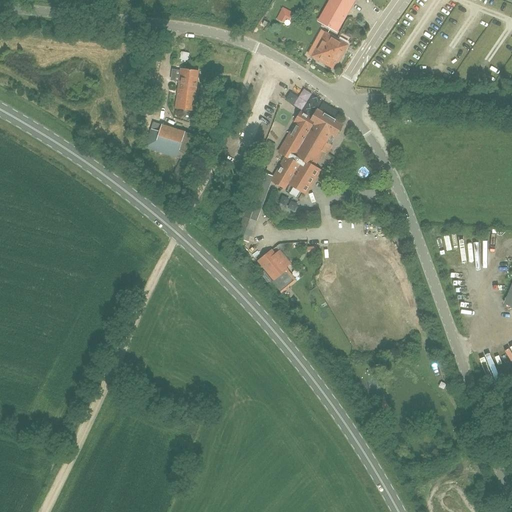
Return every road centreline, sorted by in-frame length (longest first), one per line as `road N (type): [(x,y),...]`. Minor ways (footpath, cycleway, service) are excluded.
road 1 (primary): [(398,511),(327,398),(233,287),(141,203),(0,109)]
road 2 (track): [(43,511),(261,49)]
road 3 (unclassified): [(510,511),(397,187),(347,109)]
road 4 (unclassified): [(347,109),(285,63),(226,36),(0,7)]
road 5 (unclassified): [(511,100),(372,97),(347,109)]
